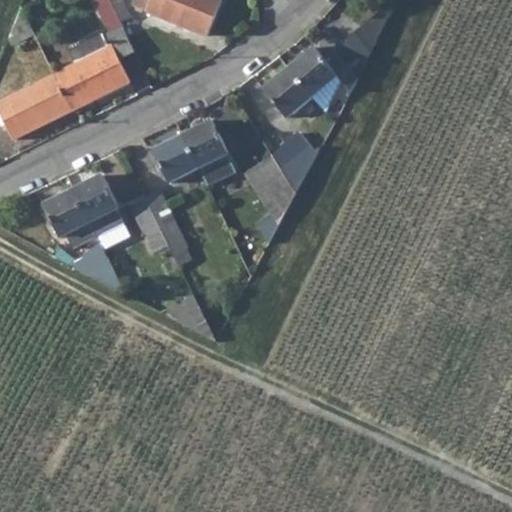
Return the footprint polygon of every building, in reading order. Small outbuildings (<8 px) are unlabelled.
[(120,19),(110,0),(94,0),(111,33),(124,27),(120,19)] [(125,0),(110,0),(120,19),(132,14),(125,0)] [(136,0),(134,6),(209,37),(223,0),(136,0)] [(36,34),(23,8),(11,39),(16,46),(36,34)] [(336,56),(356,84),(381,42),(363,31),(347,44),(349,46),(338,55),(336,56)] [(114,46),(55,74),(73,110),(76,108),(132,81),(114,46)] [(316,49),(289,70),(313,99),(312,99),(327,114),(342,83),(351,94),(356,84),(336,56),(338,55),(335,51),(324,60),(316,49)] [(313,99),(289,70),(264,90),(288,119),(312,99),(313,99)] [(73,110),(55,74),(0,102),(0,109),(16,139),(73,110)] [(213,121),(184,136),(200,169),(209,188),(237,174),(228,155),(230,154),(213,121)] [(274,158),(297,195),(318,157),(300,135),(274,158)] [(200,169),(184,136),(154,150),(171,184),(200,169)] [(274,158),(247,175),(279,228),(297,195),(274,158)] [(105,177),(75,192),(91,224),(98,239),(126,226),(118,210),(121,209),(105,177)] [(91,224),(75,192),(45,207),(61,239),(91,224)] [(160,192),(146,199),(168,246),(173,257),(188,249),(160,192)] [(168,246),(146,199),(132,205),(155,253),(168,246)] [(126,226),(98,239),(102,247),(105,252),(132,238),(126,226)] [(102,247),(68,266),(91,278),(106,271),(113,284),(119,281),(105,252),(102,247)] [(193,297),(166,310),(193,332),(215,344),(193,297)]
